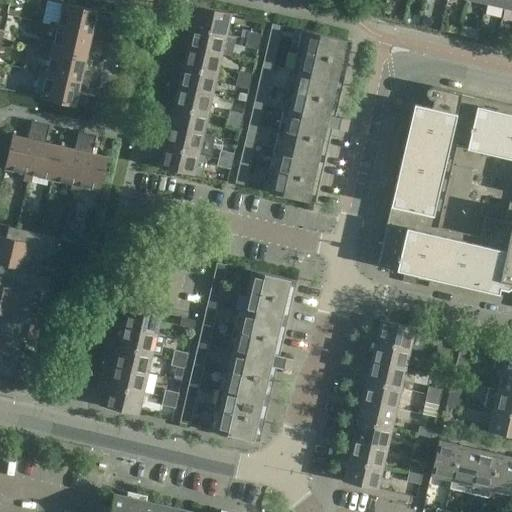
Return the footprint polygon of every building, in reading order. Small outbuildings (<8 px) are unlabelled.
[(52,22),(51,26),(108,40),(110,31),(99,28),(99,29),(95,30),(93,27),(96,11),(63,3),(58,23),(52,22)] [(196,5),(192,25),(226,33),(231,13),(196,5)] [(280,36),(282,26),(272,24),(270,34),(280,36)] [(222,53),(226,33),(192,25),(187,45),(222,53)] [(106,48),(108,40),(51,26),(50,30),(56,31),(52,51),(85,59),(89,44),(92,41),(95,44),(95,45),(106,48)] [(352,41),(302,30),(264,191),(315,202),(332,128),(346,131),(349,119),(335,116),(352,41)] [(248,31),(247,39),(260,42),(262,34),(248,31)] [(278,46),(280,36),(270,34),(268,44),(278,46)] [(258,49),(260,42),(247,39),(245,46),(258,49)] [(275,56),(278,46),(268,44),(265,54),(275,56)] [(217,73),(222,53),(187,45),(182,65),(217,73)] [(82,73),(85,59),(52,51),(47,71),(41,69),(40,73),(97,86),(99,77),(88,74),(88,76),(84,77),(82,73)] [(273,66),(275,56),(265,54),(263,63),(273,66)] [(271,76),(273,66),(263,63),(261,73),(271,76)] [(212,94),(217,73),(182,65),(178,85),(212,94)] [(239,71),(237,78),(251,81),(252,74),(239,71)] [(95,95),(97,86),(40,73),(39,77),(45,78),(41,99),(74,106),(78,91),(82,88),(84,91),(84,92),(95,95)] [(268,86),(271,76),(261,73),(258,83),(268,86)] [(249,89),(251,81),(237,78),(235,86),(249,89)] [(266,96),(268,86),(258,83),(256,93),(266,96)] [(208,113),(212,94),(178,85),(173,105),(208,113)] [(414,103),(409,126),(390,205),(433,215),(451,136),(469,140),(467,146),(465,145),(464,147),(492,153),(492,151),(488,150),(489,144),(511,149),(511,223),(510,230),(491,225),(486,245),(406,227),(406,228),(387,224),(378,263),(397,267),(396,269),(507,295),(508,289),(511,290),(511,104),(432,86),(427,89),(426,94),(429,99),(433,100),(431,107),(414,103)] [(264,106),(266,96),(256,93),(254,103),(264,106)] [(262,116),(264,106),(254,103),(251,113),(262,116)] [(203,133),(208,113),(173,105),(168,125),(203,133)] [(230,111),(228,118),(241,121),(243,114),(230,111)] [(259,126),(262,116),(251,113),(249,123),(259,126)] [(239,129),(241,121),(228,118),(226,126),(239,129)] [(27,180),(40,123),(32,121),(29,133),(30,133),(31,136),(28,138),(12,135),(4,168),(25,173),(23,180),(27,180)] [(52,180),(60,146),(45,142),(43,139),(46,136),(47,137),(49,125),(40,123),(27,180),(31,181),(33,175),(52,180)] [(257,136),(259,126),(249,123),(247,133),(257,136)] [(198,153),(203,133),(168,125),(164,145),(198,153)] [(74,191),(87,134),(78,132),(76,143),(77,144),(78,147),(74,149),(60,146),(52,180),(72,184),(70,190),(74,191)] [(255,146),(257,136),(247,133),(244,143),(255,146)] [(96,136),(87,134),(74,191),(78,192),(79,186),(100,191),(108,157),(92,153),(90,150),(92,147),(93,147),(96,136)] [(252,155),(255,146),(244,143),(242,153),(252,155)] [(194,174),(198,153),(164,145),(159,166),(194,174)] [(221,150),(219,158),(232,161),(234,153),(221,150)] [(250,165),(252,155),(242,153),(240,163),(250,165)] [(230,168),(232,161),(219,158),(217,165),(230,168)] [(248,175),(250,165),(240,163),(237,173),(248,175)] [(245,185),(248,175),(237,173),(235,183),(245,185)] [(1,236),(0,239),(0,249),(40,259),(44,243),(56,245),(58,238),(8,226),(6,237),(1,236)] [(37,276),(40,259),(0,249),(0,274),(47,285),(48,279),(37,276)] [(227,265),(217,263),(214,273),(225,275),(227,265)] [(246,268),(242,289),(209,429),(260,441),(277,366),(291,370),(294,358),(280,355),(297,280),(246,268)] [(222,285),(225,275),(214,273),(212,283),(222,285)] [(45,292),(47,285),(0,274),(0,299),(29,306),(33,289),(45,292)] [(220,295),(222,285),(212,283),(210,293),(220,295)] [(218,305),(220,295),(210,293),(207,302),(218,305)] [(26,323),(29,306),(0,299),(0,324),(36,332),(38,326),(26,323)] [(215,315),(218,305),(207,302),(205,312),(215,315)] [(127,304),(122,325),(157,333),(162,312),(127,304)] [(213,325),(215,315),(205,312),(203,322),(213,325)] [(180,325),(193,328),(195,320),(182,317),(180,325)] [(380,319),(380,320),(375,340),(410,348),(415,327),(380,319)] [(211,335),(213,325),(203,322),(200,332),(211,335)] [(34,339),(36,332),(0,324),(0,348),(19,353),(23,336),(34,339)] [(165,335),(157,333),(122,325),(118,345),(152,352),(161,354),(165,335)] [(208,345),(211,335),(200,332),(198,342),(208,345)] [(405,368),(410,348),(375,340),(371,360),(405,368)] [(206,355),(208,345),(198,342),(196,352),(206,355)] [(148,372),(152,352),(118,345),(113,364),(148,372)] [(438,346),(436,354),(449,357),(451,350),(438,346)] [(493,367),(502,369),(511,371),(511,349),(498,346),(493,367)] [(15,370),(19,353),(0,348),(0,374),(25,380),(27,372),(15,370)] [(174,350),(173,357),(186,360),(188,353),(174,350)] [(472,354),(459,351),(457,359),(470,362),(472,354)] [(204,365),(206,355),(196,352),(193,362),(204,365)] [(448,365),(449,357),(436,354),(434,362),(448,365)] [(184,368),(186,360),(173,357),(171,365),(184,368)] [(469,370),(470,362),(457,359),(455,366),(469,370)] [(401,388),(405,368),(371,360),(366,380),(401,388)] [(201,375),(204,365),(193,362),(191,372),(201,375)] [(143,392),(148,372),(113,364),(108,384),(143,392)] [(511,392),(511,371),(502,369),(497,389),(511,392)] [(199,385),(201,375),(191,372),(189,382),(199,385)] [(396,408),(401,388),(366,380),(362,400),(396,408)] [(197,395),(199,385),(189,382),(187,392),(197,395)] [(138,413),(143,392),(108,384),(104,405),(138,413)] [(429,386),(427,394),(440,397),(442,389),(429,386)] [(511,392),(497,389),(489,387),(484,407),(492,409),(511,413),(511,392)] [(165,389),(163,397),(177,400),(178,392),(165,389)] [(463,394),(450,391),(448,399),(461,402),(463,394)] [(194,404),(197,395),(187,392),(184,402),(194,404)] [(438,404),(440,397),(427,394),(425,401),(438,404)] [(175,408),(177,400),(163,397),(162,404),(175,408)] [(459,409),(461,402),(448,399),(446,406),(459,409)] [(392,428),(396,408),(362,400),(357,419),(392,428)] [(192,414),(194,404),(184,402),(182,412),(192,414)] [(511,435),(511,413),(492,409),(488,430),(511,435)] [(190,424),(192,414),(182,412),(180,422),(190,424)] [(387,447),(392,428),(357,419),(352,439),(387,447)] [(431,437),(433,429),(420,426),(418,434),(431,437)] [(429,444),(431,437),(418,434),(416,441),(429,444)] [(382,467),(387,447),(352,439),(348,459),(382,467)] [(451,479),(459,445),(438,440),(430,474),(451,479)] [(469,492),(479,449),(459,445),(451,479),(449,488),(469,492)] [(491,489),(499,454),(479,449),(469,492),(489,497),(491,489)] [(511,456),(499,454),(491,489),(511,493),(511,456)] [(377,488),(382,467),(348,459),(343,480),(377,488)] [(422,476),(424,469),(410,466),(409,473),(422,476)] [(420,484),(422,476),(409,473),(407,481),(420,484)] [(155,511),(157,503),(139,499),(114,493),(110,506),(98,504),(96,511),(155,511)] [(176,511),(178,508),(157,503),(155,511),(176,511)]
